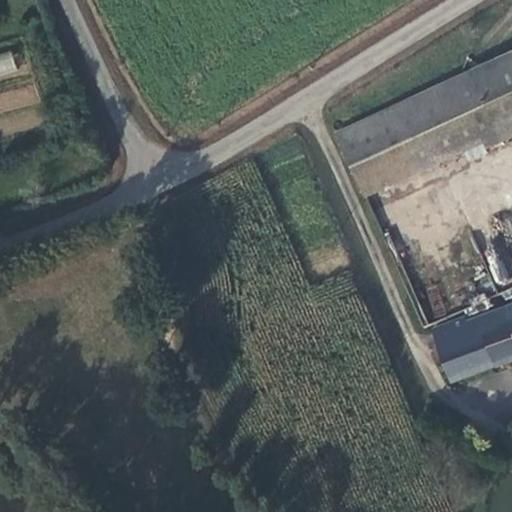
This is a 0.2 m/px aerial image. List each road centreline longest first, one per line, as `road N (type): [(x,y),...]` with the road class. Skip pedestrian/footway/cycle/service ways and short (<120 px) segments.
road 1 (unclassified): [(305,102),(405,320)]
road 2 (tertiary): [(71,0),(156,191)]
road 3 (tertiary): [(305,102),(463,0)]
road 4 (tertiary): [(156,191),(305,102)]
road 5 (tertiary): [(0,247),(156,191)]
